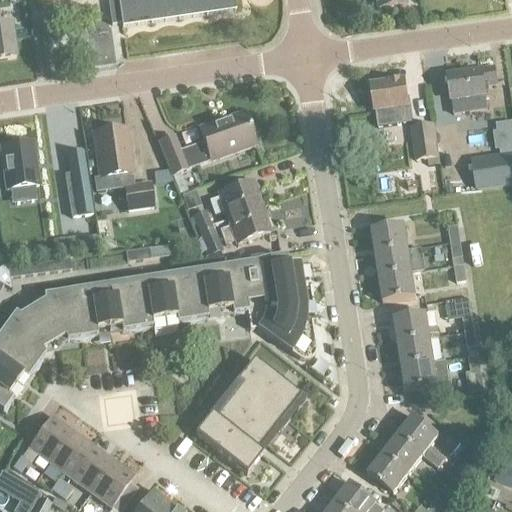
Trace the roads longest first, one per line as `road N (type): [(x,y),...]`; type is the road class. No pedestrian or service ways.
road 1 (residential): [(281,511),(344,432),(358,391),(305,59)]
road 2 (residential): [(0,102),(305,59)]
road 3 (residential): [(305,59),(511,28)]
